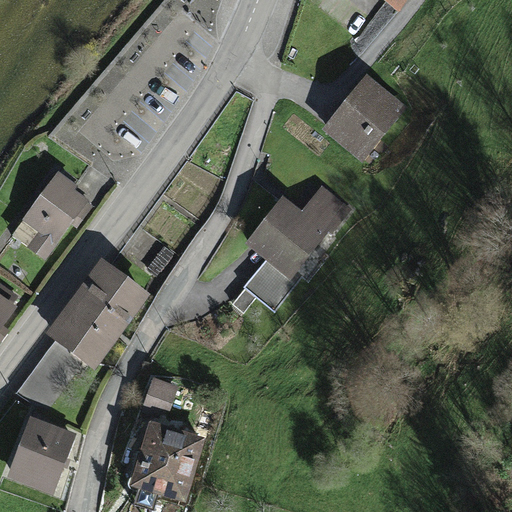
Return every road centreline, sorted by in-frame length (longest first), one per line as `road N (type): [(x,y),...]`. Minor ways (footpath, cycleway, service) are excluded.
road 1 (residential): [(239,46),(260,78),(259,107),(230,188),(111,392),(86,511)]
road 2 (secondary): [(0,376),(239,46)]
